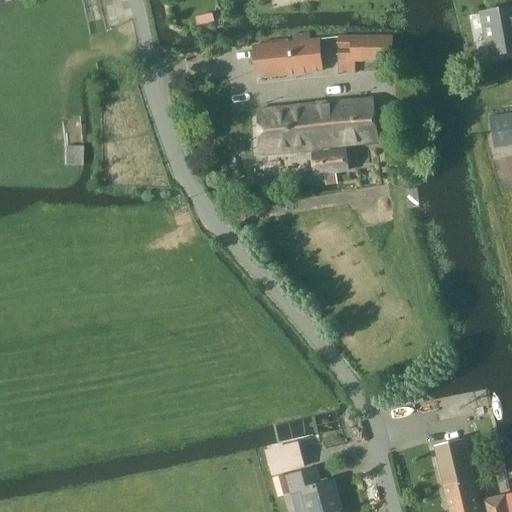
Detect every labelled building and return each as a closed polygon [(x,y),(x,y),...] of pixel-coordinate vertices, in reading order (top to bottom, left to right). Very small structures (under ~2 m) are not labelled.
[(492,56),(511,52),(511,7),(481,14),(486,40),(488,39),(492,56)] [(350,50),(350,62),(396,60),(392,36),(338,36),(339,50),(350,50)] [(320,39),(253,45),(256,77),(323,71),(320,39)] [(323,175),(325,186),(338,184),(336,174),(350,171),(346,144),(376,141),(371,96),(332,101),(333,105),(318,107),(318,104),(258,110),(262,153),(310,148),(314,176),(323,175)] [(511,118),(511,106),(485,113),(491,138),(508,133),(505,120),(511,118)] [(83,147),(66,146),(65,165),(83,165),(83,147)] [(450,511),(485,511),(483,500),(478,501),(464,440),(435,447),(450,511)] [(306,468),(299,442),(266,451),(273,477),(306,468)] [(308,511),(341,511),(333,480),(321,484),(317,468),(300,473),(277,480),(281,492),(287,491),(288,494),(302,490),(308,511)] [(511,511),(511,493),(483,500),(485,511),(511,511)]
